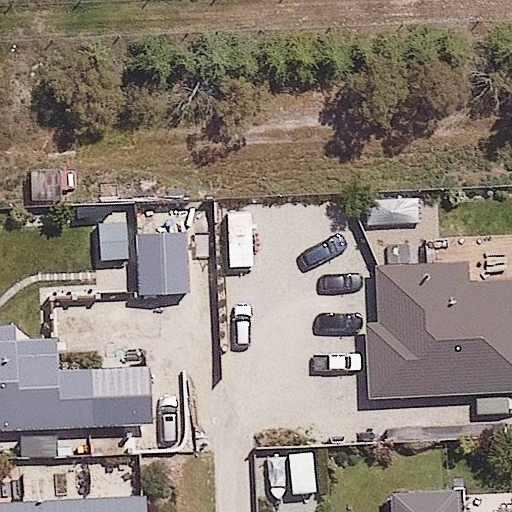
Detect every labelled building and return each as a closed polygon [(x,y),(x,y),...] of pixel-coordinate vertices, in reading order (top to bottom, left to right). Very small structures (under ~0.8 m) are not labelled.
[(193,236),(140,239),(143,299),(197,297),(193,236)] [(470,267),(378,272),(386,401),(511,393),(511,290),(472,292),(470,267)] [(0,431),(103,426),(100,372),(66,374),(64,331),(0,334),(0,431)] [(301,457),(273,459),(276,502),(304,500),(301,457)] [(465,511),(465,496),(397,498),(397,511),(465,511)] [(156,511),(155,499),(0,507),(0,511),(156,511)]
